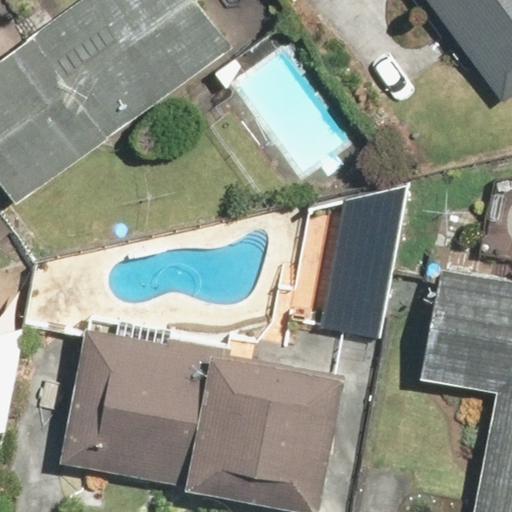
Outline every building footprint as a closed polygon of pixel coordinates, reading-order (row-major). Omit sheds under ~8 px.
[(88,0),(0,62),(0,159),(28,199),(248,46),(215,0),(88,0)] [(511,0),(438,0),(511,98),(511,0)] [(390,333),(413,178),(310,212),(294,318),(390,333)] [(511,511),(511,273),(450,261),(424,379),(506,396),(480,511),(511,511)] [(78,461),(197,483),(194,502),(251,511),(352,511),(381,357),(230,330),(227,348),(102,325),(78,461)]
